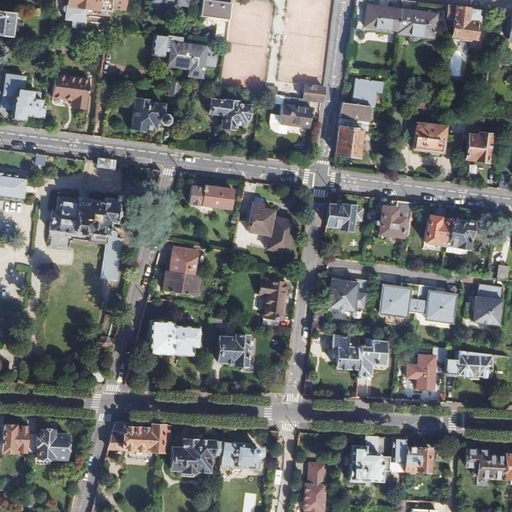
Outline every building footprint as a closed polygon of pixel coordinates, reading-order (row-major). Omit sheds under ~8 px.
[(116,0),(67,0),(67,6),(98,10),(98,15),(109,16),(110,11),(115,12),(116,0)] [(131,0),(116,0),(115,12),(130,14),(131,0)] [(226,43),(231,3),(221,1),(221,0),(213,0),(209,0),(203,0),(201,18),(209,19),(216,27),(214,41),(226,43)] [(187,6),(161,3),(161,5),(160,10),(186,14),(187,6)] [(398,30),(401,9),(368,5),(365,26),(398,30)] [(479,9),(447,5),(445,17),(454,18),(452,35),(475,38),(477,22),(480,21),(480,16),(478,14),(479,9)] [(398,30),(398,33),(434,38),(437,14),(401,9),(398,30)] [(13,12),(0,10),(0,35),(10,37),(13,12)] [(204,46),(172,42),(169,65),(181,67),(182,64),(190,65),(189,74),(203,77),(206,58),(203,57),(204,46)] [(88,80),(54,75),(51,97),(71,100),(70,108),(85,110),(88,80)] [(356,77),(353,104),(369,106),(374,107),(376,93),(381,93),(383,81),(356,77)] [(178,97),(180,83),(171,82),(169,96),(178,97)] [(279,87),(270,85),(269,92),(278,94),(279,87)] [(322,102),(323,87),(304,85),(302,99),(309,100),(322,102)] [(24,114),(41,116),(42,106),(39,105),(40,100),(30,98),(31,91),(16,89),(15,96),(13,95),(12,97),(3,96),(0,116),(23,119),(24,114)] [(284,96),(276,95),(275,104),(281,105),(283,105),(284,96)] [(309,100),(302,99),(284,96),(283,105),(281,105),(280,116),(279,123),(286,124),(308,127),(311,108),(308,108),(309,100)] [(147,101),(135,99),(131,129),(143,130),(143,129),(153,129),(155,121),(159,121),(161,123),(164,124),(166,123),(167,122),(168,121),(169,119),(169,118),(168,117),(168,116),(164,114),(163,115),(164,105),(147,102),(147,101)] [(224,102),(210,100),(209,112),(222,114),(221,126),(232,127),(233,123),(243,124),(244,118),(246,118),(248,106),(236,104),(236,102),(224,100),(224,102)] [(353,104),(342,103),(339,127),(348,129),(348,126),(354,127),(354,125),(358,126),(358,130),(361,130),(363,120),(367,120),(369,106),(353,104)] [(474,120),(479,121),(482,121),(484,113),(479,112),(475,115),(474,120)] [(482,121),(491,123),(492,118),(489,114),(484,113),(482,121)] [(285,134),(286,124),(279,123),(280,116),(271,115),(269,124),(270,126),(273,129),(274,131),(277,133),(280,133),(285,135),(285,134)] [(466,119),(453,117),(452,131),(464,133),(466,119)] [(466,119),(464,133),(464,139),(469,139),(466,157),(487,160),(491,135),(479,133),(479,135),(470,134),(471,129),(477,130),(479,121),(474,120),(466,119)] [(443,127),(415,123),(415,126),(410,125),(409,132),(414,132),(412,148),(431,150),(430,153),(438,154),(438,152),(440,152),(443,127)] [(348,129),(339,127),(338,137),(335,155),(358,157),(361,130),(358,130),(358,126),(354,125),(354,127),(348,126),(348,129)] [(45,155),(35,154),(33,171),(43,172),(45,155)] [(25,171),(14,169),(12,179),(0,177),(0,196),(21,199),(25,171)] [(500,173),(498,188),(508,190),(510,175),(500,173)] [(212,188),(203,187),(201,206),(230,208),(232,189),(212,186),(212,188)] [(117,282),(123,239),(117,238),(118,231),(108,230),(109,223),(115,223),(117,204),(91,200),(90,199),(78,197),(78,199),(59,197),(57,211),(52,211),(50,231),(75,235),(75,232),(89,234),(88,243),(105,245),(101,279),(117,282)] [(412,202),(397,200),(396,207),(382,206),(378,233),(401,236),(403,222),(409,223),(412,202)] [(261,204),(252,203),(246,231),(268,236),(265,249),(279,251),(283,228),(279,227),(277,224),(279,222),(277,218),(274,220),(271,219),(273,211),(261,208),(261,204)] [(341,206),(328,204),(326,225),(338,227),(337,228),(350,229),(352,219),(360,221),(362,210),(353,208),(353,206),(341,205),(341,206)] [(447,243),(450,219),(428,216),(425,242),(447,245),(447,243)] [(457,219),(450,218),(450,219),(447,243),(469,246),(472,220),(465,220),(457,219)] [(185,274),(190,274),(194,251),(172,247),(168,271),(185,274)] [(506,265),(500,265),(496,264),(495,278),(505,279),(506,265)] [(194,295),(197,275),(190,274),(185,274),(168,271),(166,271),(163,291),(194,295)] [(352,280),(333,278),(329,306),(356,309),(356,305),(364,307),(367,293),(370,293),(372,279),(353,277),(352,280)] [(282,320),(288,283),(267,280),(267,282),(260,281),(258,293),(265,294),(262,317),(282,320)] [(418,299),(420,284),(404,283),(403,289),(385,287),(381,314),(407,316),(408,315),(416,315),(417,299),(418,299)] [(438,286),(420,284),(418,299),(420,299),(418,316),(426,317),(427,318),(452,321),(455,295),(437,292),(438,286)] [(502,286),(479,284),(478,296),(476,296),(476,302),(467,301),(465,320),(473,321),(473,324),(498,326),(502,286)] [(216,319),(219,307),(208,306),(208,318),(216,319)] [(324,312),(314,311),(313,321),(312,331),(322,332),(324,312)] [(148,353),(170,354),(171,338),(172,325),(172,322),(150,321),(148,353)] [(171,338),(170,354),(191,355),(191,346),(197,346),(198,326),(172,325),(171,338)] [(346,335),(332,333),(331,349),(336,350),(335,367),(358,369),(359,347),(349,346),(349,341),(346,341),(346,335)] [(232,337),(217,337),(216,361),(231,361),(231,362),(244,363),(245,336),(232,335),(232,337)] [(110,345),(111,343),(110,341),(109,338),(106,337),(104,336),(101,337),(99,338),(98,340),(97,343),(98,345),(99,347),(101,349),(104,350),(106,349),(109,347),(110,345)] [(384,340),(372,338),(365,337),(364,345),(359,345),(359,347),(358,369),(357,379),(367,379),(367,376),(368,376),(369,363),(383,363),(384,340)] [(447,348),(433,346),(432,359),(447,360),(447,348)] [(490,376),(491,353),(485,353),(447,348),(447,360),(446,373),(456,374),(456,375),(470,375),(470,379),(477,379),(477,376),(490,376)] [(104,384),(108,372),(96,368),(92,384),(104,384)] [(269,383),(268,393),(283,394),(284,384),(269,383)] [(37,419),(27,418),(27,428),(27,435),(36,435),(37,419)] [(161,452),(161,443),(162,425),(150,425),(150,429),(139,428),(139,424),(115,423),(113,430),(123,431),(122,436),(112,436),(108,449),(134,450),(161,452)] [(171,443),(172,426),(162,425),(161,443),(171,443)] [(2,427),(1,434),(0,444),(0,451),(14,453),(14,451),(26,452),(27,435),(27,428),(2,427)] [(54,431),(40,431),(40,439),(37,439),(36,448),(37,448),(36,459),(66,461),(67,435),(54,435),(54,431)] [(278,432),(264,431),(263,442),(277,442),(278,432)] [(375,453),(376,437),(364,436),(364,447),(349,446),(346,481),(362,482),(363,480),(380,481),(381,471),(388,471),(389,458),(379,457),(375,453)] [(403,447),(404,438),(398,438),(392,437),(391,463),(402,463),(403,447)] [(219,466),(222,443),(213,443),(213,441),(182,440),(181,449),(171,448),(170,471),(180,472),(180,473),(195,474),(195,472),(209,473),(209,471),(219,472),(219,466)] [(232,444),(222,443),(219,466),(258,472),(261,456),(259,456),(259,452),(258,451),(254,450),(252,451),(253,448),(247,448),(247,445),(232,443),(232,444)] [(429,449),(403,447),(402,463),(402,471),(428,472),(429,449)] [(502,478),(503,457),(486,456),(486,451),(465,450),(464,467),(472,467),(472,476),(476,475),(476,478),(502,478)] [(511,454),(503,454),(503,457),(502,478),(510,479),(510,484),(511,484),(511,454)] [(307,460),(306,473),(306,478),(303,478),(301,499),(303,500),(301,511),(322,511),(323,510),(324,510),(325,483),(324,483),(325,461),(307,460)] [(0,490),(0,497),(13,499),(14,492),(0,490)] [(433,511),(433,503),(422,503),(419,502),(418,511),(410,510),(410,511),(435,511),(436,511),(433,511)]
